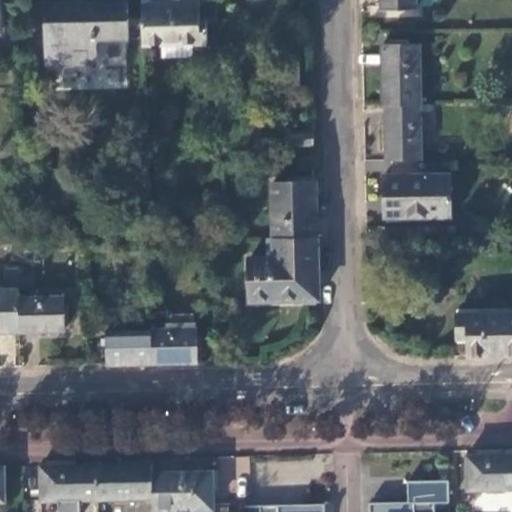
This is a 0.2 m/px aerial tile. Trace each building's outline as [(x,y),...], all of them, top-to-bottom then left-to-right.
[(171,0),(172,2),(144,2),(145,45),(206,44),(207,18),(199,18),(199,2),(184,2),(184,0),(171,0)] [(381,0),(381,11),(415,10),(415,0),(381,0)] [(125,3),(44,6),(45,66),(93,65),(93,40),(126,39),(125,3)] [(379,107),(384,107),(421,105),(421,45),(380,46),(379,107)] [(385,163),(421,161),(421,105),(384,107),(385,163)] [(312,146),(312,131),(285,132),(286,146),(312,146)] [(35,168),(14,168),(15,182),(35,182),(35,168)] [(448,176),(383,177),(384,220),(449,220),(448,176)] [(317,237),(315,185),(271,185),(272,238),(317,237)] [(317,237),(272,238),(272,258),(249,259),(250,303),(318,301),(317,237)] [(0,333),(18,333),(18,300),(17,291),(0,291),(0,333)] [(18,300),(18,333),(64,331),(63,299),(18,300)] [(467,358),(511,356),(511,313),(454,314),(455,340),(466,340),(467,358)] [(151,366),(196,363),(196,329),(150,331),(151,366)] [(107,366),(151,366),(150,331),(106,332),(107,366)] [(511,489),(511,456),(464,458),(466,491),(511,489)] [(95,465),(96,500),(151,499),(150,475),(150,464),(95,465)] [(96,500),(95,465),(39,466),(39,502),(79,501),(96,500)] [(150,475),(151,499),(151,511),(163,511),(213,509),(212,473),(150,475)] [(448,479),(407,480),(407,501),(433,501),(449,502),(448,479)] [(78,511),(79,501),(39,502),(39,511),(78,511)] [(407,501),(368,502),(368,511),(433,511),(433,501),(407,501)] [(322,511),(322,503),(257,505),(257,511),(322,511)]
